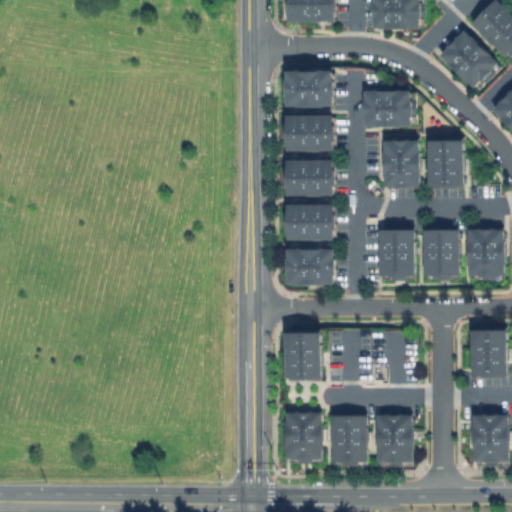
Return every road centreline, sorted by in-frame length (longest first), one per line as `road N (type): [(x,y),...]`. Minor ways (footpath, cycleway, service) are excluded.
road 1 (tertiary): [(248,508),(247,0)]
road 2 (residential): [(247,45),(390,49),(439,83),(511,166)]
road 3 (residential): [(511,305),(248,308)]
road 4 (residential): [(441,496),(440,306)]
road 5 (primary): [(511,500),(345,496)]
road 6 (primary): [(99,507),(248,508)]
